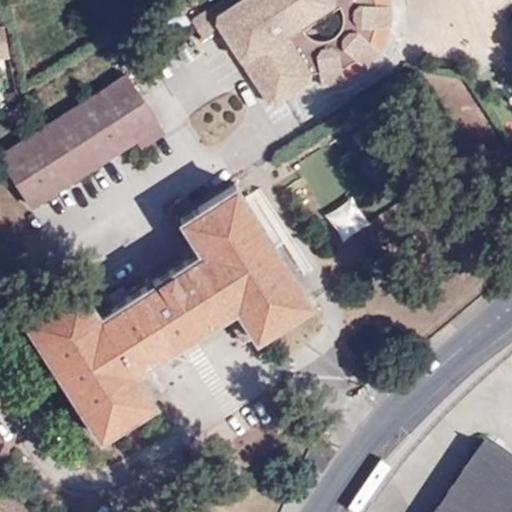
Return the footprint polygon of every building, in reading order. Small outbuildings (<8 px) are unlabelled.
[(219,0),(191,19),(202,37),(220,26),(266,99),(278,101),(309,82),(310,72),(319,71),(322,85),(344,80),(342,68),(356,60),(365,68),(381,52),(371,41),(376,27),(390,28),(392,5),(377,3),(375,0),(219,0)] [(160,134),(122,72),(0,149),(0,163),(28,207),(131,143),(136,150),(160,134)] [(233,181),(174,219),(193,249),(95,309),(77,279),(22,315),(98,433),(153,398),(133,368),(231,306),(251,337),(308,301),(233,181)] [(341,238),(368,222),(352,194),(325,210),(341,238)] [(511,511),(511,461),(486,444),(439,511),(511,511)]
